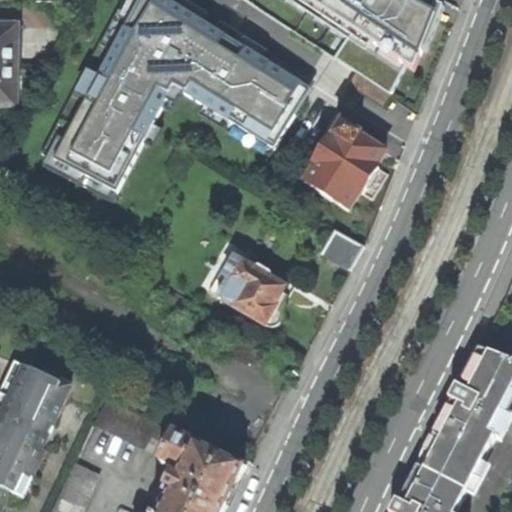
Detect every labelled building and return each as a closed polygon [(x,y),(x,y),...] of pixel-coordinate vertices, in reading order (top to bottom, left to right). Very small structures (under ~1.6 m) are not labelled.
[(142,0),(137,0),(68,164),(143,195),(188,90),(262,121),(274,94),(273,93),(293,45),(184,0),(153,0),(152,4),(142,0)] [(296,0),(319,15),(329,0),(332,2),(333,0),(296,0)] [(0,107),(18,108),(20,28),(0,27),(0,107)] [(355,106),(370,83),(303,39),(288,63),(355,106)] [(388,153),(346,124),(336,141),(331,139),(315,164),(319,167),(308,186),(351,213),(362,193),(366,196),(374,183),(382,171),(378,168),(388,153)] [(367,248),(337,231),(324,255),(353,273),(367,248)] [(287,303),(294,291),(273,279),(274,276),(260,267),(258,270),(243,261),(231,280),(244,287),(234,307),(271,329),(276,329),(282,325),(283,319),(281,314),(287,303)] [(511,415),(509,414),(511,407),(511,362),(480,351),(467,375),(449,410),(435,437),(419,468),(469,494),(495,438),(501,441),(511,421),(511,415)] [(0,471),(11,473),(7,492),(15,495),(24,477),(32,481),(45,454),(42,452),(51,433),(72,389),(45,375),(44,378),(27,370),(6,414),(0,411),(0,471)] [(96,425),(162,458),(173,434),(107,402),(96,425)] [(173,434),(162,458),(159,462),(176,471),(166,492),(171,495),(162,511),(224,511),(227,507),(246,469),(173,434)] [(51,511),(81,511),(99,475),(75,464),(51,511)] [(458,511),(469,494),(419,468),(415,475),(403,499),(396,511),(458,511)] [(11,473),(0,471),(0,511),(3,511),(7,492),(11,473)] [(24,499),(32,481),(24,477),(15,495),(24,499)]
